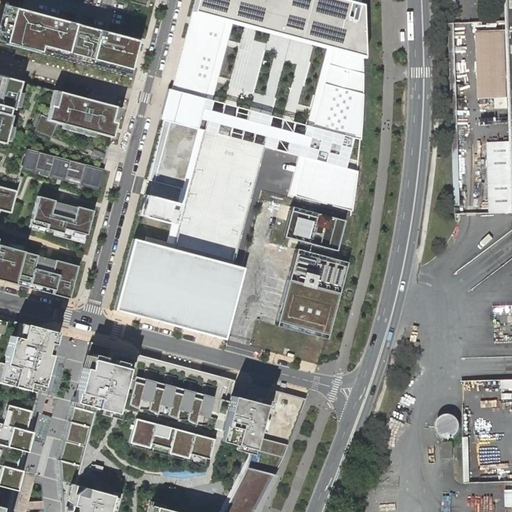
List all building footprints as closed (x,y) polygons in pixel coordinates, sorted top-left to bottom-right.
[(135,211),(179,222),(232,22),(326,47),(289,199),(354,217),(362,136),(367,84),(366,57),(366,32),(365,4),(364,0),(191,0),(189,10),(164,104),(135,211)] [(511,511),(511,0),(507,0),(508,20),(508,29),(510,98),(511,142),(489,143),(491,213),(511,212),(511,489),(508,489),(508,507),(511,506),(511,511)] [(12,10),(7,9),(0,37),(0,42),(4,44),(12,10)] [(136,42),(12,10),(4,44),(127,76),(136,42)] [(508,29),(508,20),(453,24),(459,214),(491,213),(489,143),(511,142),(510,98),(480,99),(478,30),(508,29)] [(510,98),(508,29),(478,30),(480,99),(510,98)] [(98,185),(118,108),(68,94),(0,76),(0,210),(9,213),(9,212),(22,165),(98,185)] [(84,238),(92,210),(75,206),(72,219),(50,213),(53,200),(37,195),(29,223),(84,238)] [(289,210),(282,236),(334,250),(342,220),(316,213),(315,217),(289,210)] [(243,265),(128,235),(109,309),(224,339),(243,265)] [(33,267),(36,255),(0,244),(0,280),(68,298),(77,265),(54,259),(51,272),(33,267)] [(345,265),(294,252),(275,321),(327,335),(345,265)] [(0,511),(8,511),(22,459),(20,458),(22,450),(25,451),(31,431),(27,430),(53,332),(14,322),(13,323),(0,319),(0,511)] [(273,338),(277,326),(265,323),(261,334),(273,338)] [(229,379),(88,341),(73,399),(59,452),(54,511),(252,511),(287,445),(253,436),(261,404),(269,389),(250,385),(243,399),(225,394),(229,379)] [(511,379),(462,380),(463,483),(511,480),(511,379)] [(453,442),(444,443),(445,458),(454,457),(453,442)]
